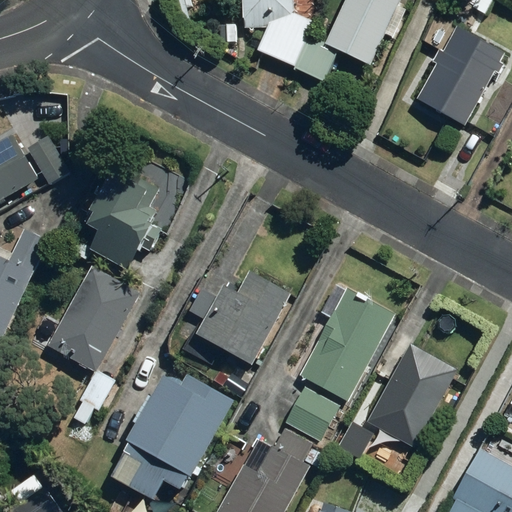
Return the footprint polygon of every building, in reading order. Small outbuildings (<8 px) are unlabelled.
[(241,0),(242,29),(267,30),(257,57),(325,85),(339,57),(368,71),(384,36),(393,39),(411,0),(341,0),(328,29),(292,14),(291,0),(241,0)] [(411,103),(461,130),(502,55),(452,28),(411,103)] [(36,145),(30,133),(0,146),(0,209),(79,173),(61,133),(36,145)] [(128,158),(98,218),(115,226),(102,253),(144,273),(187,186),(128,158)] [(10,258),(0,254),(0,355),(1,356),(53,238),(24,225),(10,258)] [(99,264),(57,340),(111,370),(154,294),(99,264)] [(221,294),(207,287),(196,308),(215,318),(205,336),(264,366),(303,291),(255,267),(244,288),(229,280),(221,294)] [(354,292),(339,283),(323,311),(337,319),(329,334),(320,329),(291,376),(311,388),(292,419),(332,443),(406,310),(360,282),(354,292)] [(419,340),(377,417),(427,445),(470,367),(419,340)] [(121,471),(163,492),(170,477),(196,490),(243,398),(191,371),(187,380),(171,372),(121,471)] [(103,373),(79,413),(97,424),(122,383),(103,373)] [(269,467),(253,458),(224,511),(291,511),(326,446),(290,427),(269,467)] [(511,511),(511,458),(490,446),(453,511),(511,511)] [(80,511),(44,462),(0,495),(0,498),(10,511),(80,511)] [(367,511),(336,501),(332,511),(367,511)]
